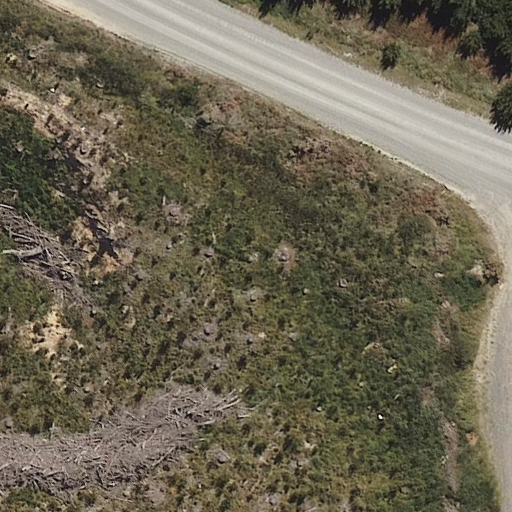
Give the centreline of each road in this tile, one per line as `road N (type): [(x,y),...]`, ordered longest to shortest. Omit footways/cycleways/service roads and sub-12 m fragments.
road 1 (unclassified): [(141,0),(482,158)]
road 2 (unclassified): [(482,158),(511,278)]
